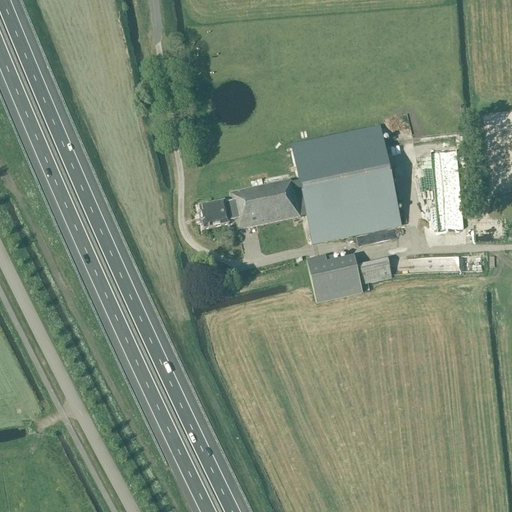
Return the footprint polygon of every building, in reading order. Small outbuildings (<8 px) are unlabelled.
[(294,191),(295,198),(300,218),(309,216),(315,244),(399,226),(379,130),(295,148),(301,179),(290,181),(292,191),(294,191)] [(245,185),(267,182),(266,174),(244,176),(245,185)] [(300,218),(295,198),(294,191),(292,191),(290,181),(229,194),(231,204),(235,222),(237,231),(300,218)] [(235,222),(231,204),(224,205),(224,203),(199,208),(204,231),(229,225),(228,223),(235,222)] [(306,263),(316,305),(361,295),(353,259),(326,265),(325,258),(306,263)]
